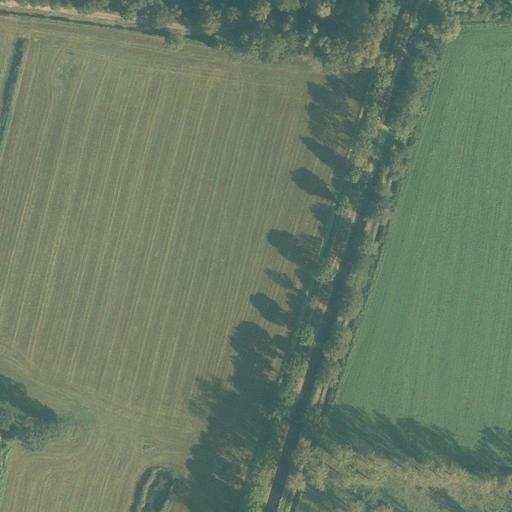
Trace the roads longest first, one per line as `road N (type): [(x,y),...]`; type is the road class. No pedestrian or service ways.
road 1 (track): [(411,0),(255,511)]
road 2 (track): [(0,1),(211,30),(237,25),(274,0)]
